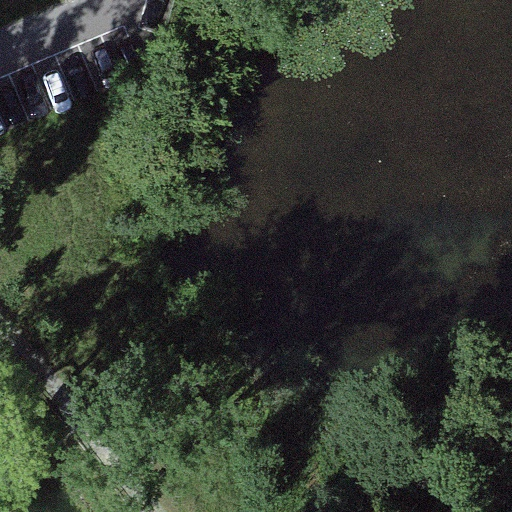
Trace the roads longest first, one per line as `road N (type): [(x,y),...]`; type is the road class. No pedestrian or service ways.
road 1 (track): [(142,511),(0,341)]
road 2 (residential): [(0,52),(120,0)]
